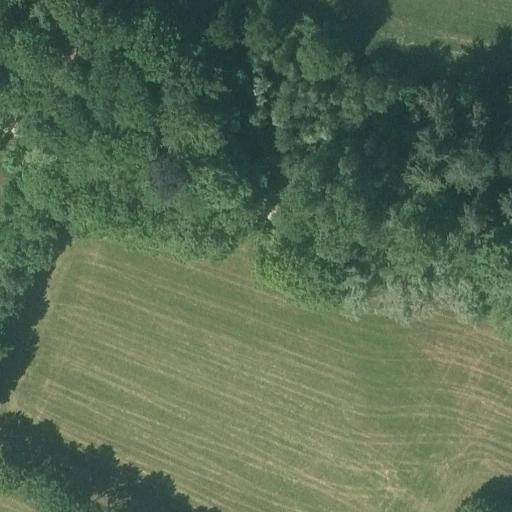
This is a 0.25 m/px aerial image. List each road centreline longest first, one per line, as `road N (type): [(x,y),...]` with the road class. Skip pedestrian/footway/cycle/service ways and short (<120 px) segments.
road 1 (track): [(0,115),(369,242),(452,239),(511,262)]
road 2 (track): [(0,270),(52,134)]
